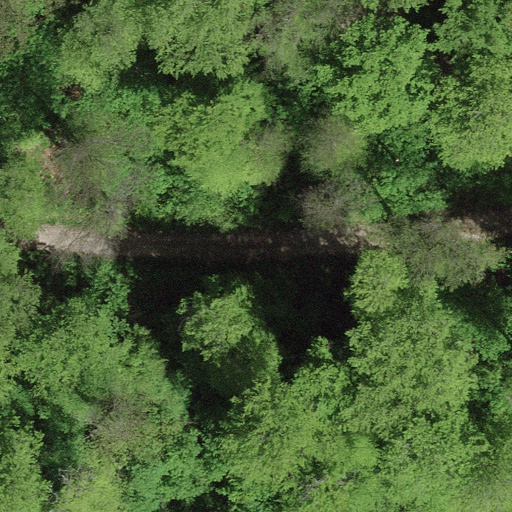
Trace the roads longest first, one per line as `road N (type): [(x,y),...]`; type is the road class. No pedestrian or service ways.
road 1 (track): [(0,233),(100,247),(333,248),(511,222)]
road 2 (track): [(511,92),(297,0)]
